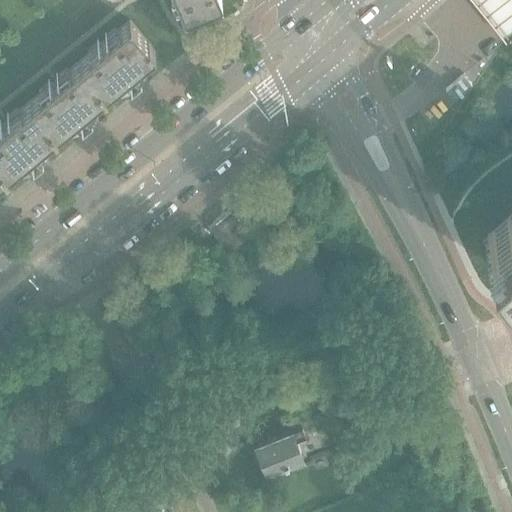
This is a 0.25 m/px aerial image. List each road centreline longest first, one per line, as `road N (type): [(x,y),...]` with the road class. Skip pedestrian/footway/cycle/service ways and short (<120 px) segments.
road 1 (secondary): [(0,320),(324,55)]
road 2 (secondary): [(304,19),(0,268)]
road 3 (unclassified): [(324,55),(327,96),(401,206)]
road 4 (unclassified): [(401,206),(372,121),(350,79),(324,55)]
road 5 (unclassified): [(475,360),(401,206)]
